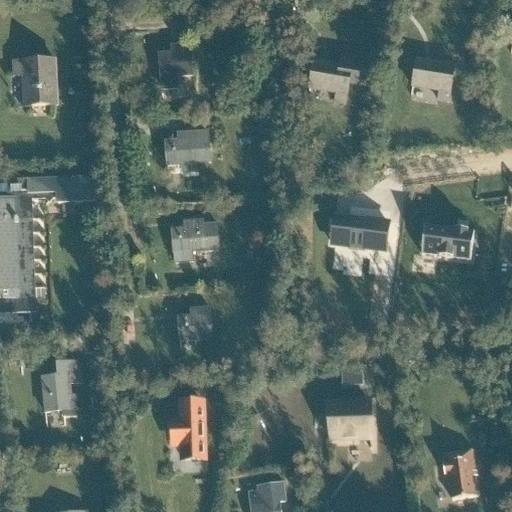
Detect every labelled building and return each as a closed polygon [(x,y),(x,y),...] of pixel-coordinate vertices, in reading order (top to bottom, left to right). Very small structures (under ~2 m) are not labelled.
[(193,78),(191,47),(171,48),(172,55),(159,56),(162,92),(178,91),(177,79),(193,78)] [(314,63),(309,91),(311,91),(336,95),(335,105),(344,106),(344,107),(345,107),(349,87),(358,88),(362,64),(341,60),(340,69),(316,64),(314,63)] [(438,102),(449,104),(455,68),(417,61),(413,89),(439,93),(438,102)] [(57,107),(55,63),(14,65),(14,78),(24,78),(26,106),(22,106),(22,109),(57,107)] [(267,122),(267,114),(255,115),(255,123),(267,122)] [(177,136),(177,143),(166,144),(167,168),(211,165),(209,134),(177,136)] [(0,315),(35,314),(34,304),(45,304),(45,290),(34,291),(31,202),(46,201),(50,206),(55,201),(59,203),(59,206),(96,205),(95,180),(0,183),(0,315)] [(275,227),(284,226),(283,214),(274,215),(275,227)] [(335,221),(332,246),(349,248),(348,251),(365,253),(366,250),(387,253),(390,228),(335,221)] [(218,225),(204,226),(204,222),(183,224),(184,231),(172,232),(174,256),(175,264),(194,263),(193,255),(220,253),(218,225)] [(426,228),(422,257),(471,263),(474,234),(426,228)] [(281,302),(281,294),(269,294),(269,302),(281,302)] [(178,320),(180,344),(212,342),(210,310),(189,312),(190,319),(178,320)] [(58,367),(58,380),(42,381),(43,416),(74,415),(73,401),(70,401),(69,388),(82,388),(82,366),(58,367)] [(362,374),(342,375),(343,388),(363,388),(362,374)] [(205,405),(182,406),(182,425),(174,425),(175,447),(183,447),(183,461),(206,461),(205,405)] [(329,408),(331,442),(371,441),(370,407),(329,408)] [(473,453),(442,457),(447,488),(450,487),(452,502),(479,499),(473,453)] [(298,471),(289,473),(290,481),(299,479),(298,471)] [(251,511),(281,511),(280,505),(286,504),(283,486),(264,488),(265,494),(249,496),(251,511)]
